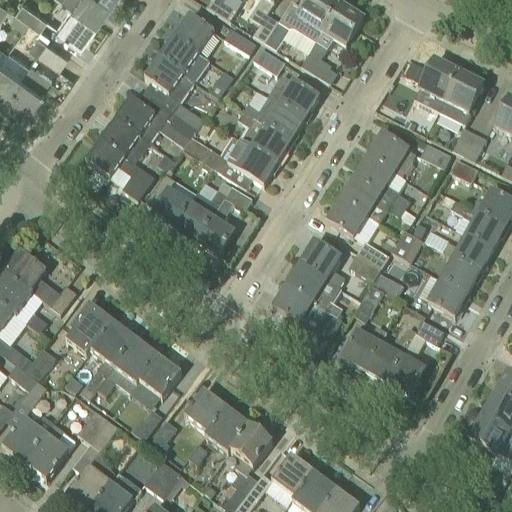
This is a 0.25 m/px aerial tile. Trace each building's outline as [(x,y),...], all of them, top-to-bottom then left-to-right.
[(111,5),(104,0),(77,0),(71,9),(96,26),(111,5)] [(248,23),(261,31),(253,43),(265,50),(279,29),(267,21),(279,0),(254,0),(260,4),(248,23)] [(315,49),(340,11),(322,0),(312,0),(302,17),(291,10),(279,29),(265,50),(276,57),(290,36),(293,36),(315,49)] [(212,3),(205,14),(229,28),(236,17),(212,3)] [(0,22),(8,11),(0,4),(0,22)] [(29,26),(40,33),(41,32),(47,23),(23,6),(16,16),(29,26)] [(81,48),(96,26),(71,9),(56,30),(81,48)] [(363,26),(340,11),(315,49),(316,50),(301,73),(329,90),(336,80),(330,76),(332,73),(321,66),(333,47),(345,55),(363,26)] [(16,16),(10,24),(23,34),(29,26),(16,16)] [(189,22),(174,43),(199,60),(214,39),(189,22)] [(28,51),(38,59),(48,47),(46,45),(49,40),(40,34),(37,39),(28,51)] [(256,52),(231,37),(224,47),(249,62),(256,52)] [(199,60),(174,43),(159,64),(195,89),(210,68),(199,60)] [(58,73),(67,61),(48,47),(38,59),(58,73)] [(276,82),(284,70),(261,55),(253,68),(276,82)] [(21,78),(1,64),(0,65),(0,101),(4,105),(32,68),(30,66),(21,78)] [(195,89),(159,64),(144,85),(151,90),(144,100),(196,137),(203,126),(169,103),(178,90),(189,98),(195,89)] [(438,119),(459,78),(434,66),(429,76),(421,91),(413,106),(438,119)] [(404,82),(421,91),(429,76),(411,67),(404,82)] [(52,82),(32,68),(4,105),(25,119),(52,82)] [(226,95),(234,85),(224,78),(216,88),(226,95)] [(463,132),(484,91),(459,78),(438,119),(463,132)] [(319,105),(292,88),(282,82),(268,104),(268,105),(305,127),(319,105)] [(144,100),(137,109),(131,105),(115,126),(150,151),(160,137),(184,154),(191,144),(196,137),(144,100)] [(511,144),(511,105),(509,104),(494,135),(511,144)] [(243,119),(291,149),(305,127),(268,105),(260,118),(248,110),(243,119)] [(277,171),(291,149),(243,119),(238,127),(249,134),(241,148),(277,171)] [(135,172),(150,151),(115,126),(101,147),(135,172)] [(463,162),(474,140),(464,134),(453,157),(463,162)] [(463,162),(475,168),(487,146),(474,140),(463,162)] [(402,185),(416,163),(382,141),(368,163),(395,180),(402,185)] [(220,162),(229,167),(227,170),(263,193),(277,171),(241,148),(232,143),(220,162)] [(211,156),(191,144),(184,154),(183,155),(203,169),(211,156)] [(138,209),(154,186),(135,172),(101,147),(85,169),(110,186),(118,174),(131,184),(122,197),(138,209)] [(451,163),(427,151),(420,164),(444,177),(451,163)] [(165,161),(157,171),(167,178),(175,168),(165,161)] [(387,193),(395,180),(368,163),(354,185),(405,217),(410,209),(398,201),(399,200),(387,193)] [(470,190),(477,177),(456,166),(449,179),(470,190)] [(501,182),(511,187),(511,172),(507,170),(501,182)] [(152,224),(174,238),(190,212),(170,198),(176,188),(165,182),(145,210),(156,217),(152,224)] [(341,207),(367,224),(367,223),(379,231),(388,218),(400,225),(405,217),(354,185),(341,207)] [(234,239),(221,232),(233,212),(244,220),(252,207),(232,194),(226,202),(195,252),(217,266),(234,239)] [(190,212),(174,238),(195,252),(226,202),(218,197),(211,208),(198,200),(190,212)] [(511,209),(490,197),(483,210),(477,207),(471,216),(505,235),(511,223),(511,209)] [(353,246),(367,224),(341,207),(326,229),(353,246)] [(505,235),(471,216),(455,207),(450,216),(463,223),(462,224),(472,230),(465,242),(493,257),(505,235)] [(418,242),(423,234),(418,232),(414,239),(418,242)] [(405,239),(392,260),(406,267),(418,245),(405,239)] [(465,242),(458,254),(436,241),(430,252),(452,265),(480,280),(493,257),(465,242)] [(299,270),(328,288),(342,266),(313,248),(299,270)] [(357,262),(380,277),(389,264),(365,249),(357,262)] [(46,311),(59,320),(61,322),(77,301),(66,293),(60,301),(41,287),(47,279),(21,259),(5,279),(32,299),(33,301),(46,311)] [(378,280),(380,277),(357,262),(349,274),(373,289),(378,280)] [(439,287),(468,303),(480,280),(452,265),(439,287)] [(328,288),(299,270),(286,292),(325,316),(330,309),(333,310),(342,297),(328,288)] [(5,279),(0,285),(0,311),(13,322),(16,323),(33,301),(32,299),(5,279)] [(378,280),(373,289),(371,292),(384,300),(396,306),(403,294),(378,280)] [(455,325),(468,303),(439,287),(426,310),(455,325)] [(300,332),(308,319),(311,321),(310,323),(322,331),(317,340),(329,347),(342,327),(325,316),(286,292),(271,314),(300,332)] [(366,329),(378,309),(384,300),(371,292),(365,301),(352,321),(366,329)] [(0,339),(13,322),(0,311),(0,339)] [(91,357),(114,329),(90,311),(70,336),(72,339),(65,348),(86,363),(91,357)] [(39,341),(48,330),(34,320),(26,331),(39,341)] [(416,341),(437,353),(444,340),(423,328),(416,341)] [(136,346),(114,329),(91,357),(105,368),(81,400),(90,406),(98,397),(108,384),(116,372),(136,346)] [(342,365),(365,379),(387,339),(377,333),(374,338),(362,331),(358,338),(357,338),(342,365)] [(365,379),(387,391),(403,364),(417,340),(408,335),(401,347),(397,345),(394,349),(385,344),(388,339),(387,339),(365,379)] [(136,346),(116,372),(139,389),(159,363),(136,346)] [(4,364),(16,373),(25,379),(33,369),(12,353),(4,364)] [(43,356),(33,369),(25,379),(37,388),(38,389),(56,366),(43,356)] [(159,363),(139,389),(162,406),(181,380),(159,363)] [(426,377),(403,364),(387,391),(410,404),(426,377)] [(25,379),(16,373),(9,382),(29,398),(37,388),(25,379)] [(493,403),(511,413),(511,383),(506,380),(493,403)] [(83,390),(73,383),(65,393),(75,401),(83,390)] [(106,403),(116,390),(108,384),(98,397),(106,403)] [(47,395),(38,389),(37,388),(29,398),(19,411),(30,419),(47,395)] [(207,440),(226,415),(203,397),(184,423),(207,440)] [(481,425),(509,441),(511,435),(511,413),(493,403),(481,425)] [(0,435),(13,418),(3,411),(0,414),(0,435)] [(227,461),(229,458),(249,432),(226,415),(207,440),(204,443),(227,461)] [(162,424),(152,417),(141,431),(138,429),(131,437),(145,447),(162,424)] [(90,450),(107,427),(95,418),(78,441),(90,450)] [(43,423),(36,433),(24,424),(2,454),(25,471),(55,432),(43,423)] [(511,486),(511,442),(509,441),(481,425),(468,449),(496,464),(498,460),(511,467),(511,478),(508,485),(511,486)] [(66,503),(78,511),(94,511),(111,490),(89,473),(118,435),(107,427),(90,450),(72,473),(82,481),(66,503)] [(169,452),(166,450),(177,435),(167,428),(150,451),(163,461),(169,452)] [(69,458),(57,449),(65,439),(55,432),(25,471),(46,488),(69,458)] [(237,495),(224,511),(238,511),(250,498),(257,487),(248,481),(252,475),(253,476),(273,449),(249,432),(229,458),(241,467),(236,475),(240,479),(231,491),(237,495)] [(189,465),(197,472),(207,458),(199,451),(189,465)] [(144,484),(156,469),(138,454),(126,469),(144,484)] [(293,504),(314,479),(291,461),(271,487),(293,504)] [(162,469),(144,492),(154,500),(172,476),(162,469)] [(154,500),(164,507),(182,484),(172,476),(154,500)] [(111,490),(94,511),(129,511),(141,496),(119,479),(111,490)] [(296,511),(325,511),(338,497),(314,479),(293,504),(291,508),(296,511)] [(210,504),(214,498),(205,491),(201,497),(210,504)] [(358,511),(338,497),(325,511),(358,511)] [(253,511),(259,505),(250,498),(238,511),(253,511)]
